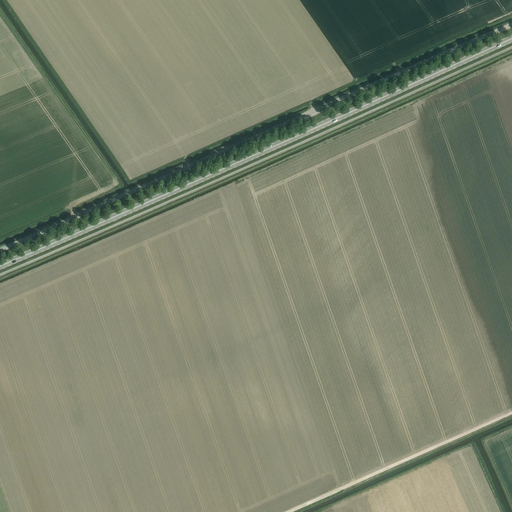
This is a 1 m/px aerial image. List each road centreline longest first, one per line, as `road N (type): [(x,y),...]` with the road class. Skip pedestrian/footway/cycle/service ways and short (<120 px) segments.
road 1 (primary): [(0,265),(511,37)]
road 2 (unclassified): [(0,248),(511,25)]
